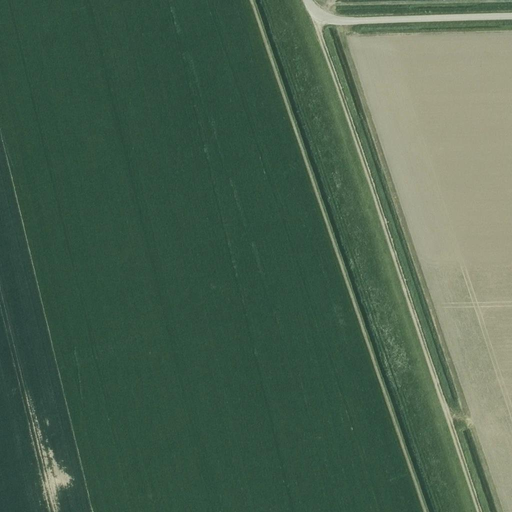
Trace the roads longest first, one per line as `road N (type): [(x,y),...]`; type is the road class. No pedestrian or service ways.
road 1 (track): [(314,17),(481,511)]
road 2 (unclassified): [(511,18),(335,22),(314,17),(307,0)]
